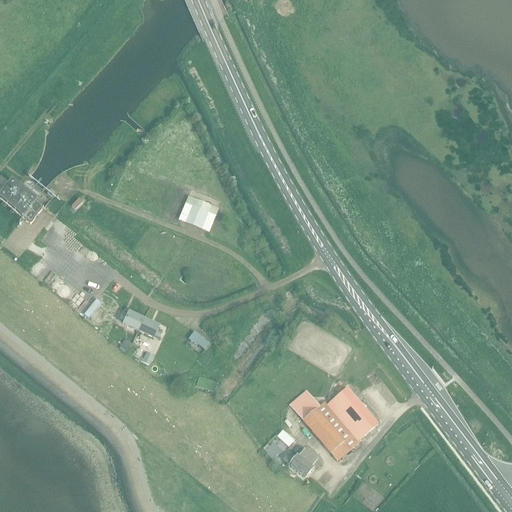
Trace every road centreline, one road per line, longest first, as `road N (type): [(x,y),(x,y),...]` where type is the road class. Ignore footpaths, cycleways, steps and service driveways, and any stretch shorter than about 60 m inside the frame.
road 1 (primary): [(328,258),(197,0)]
road 2 (primary): [(499,490),(328,258)]
road 3 (unclassified): [(328,258),(213,312),(188,315),(150,304),(114,276)]
